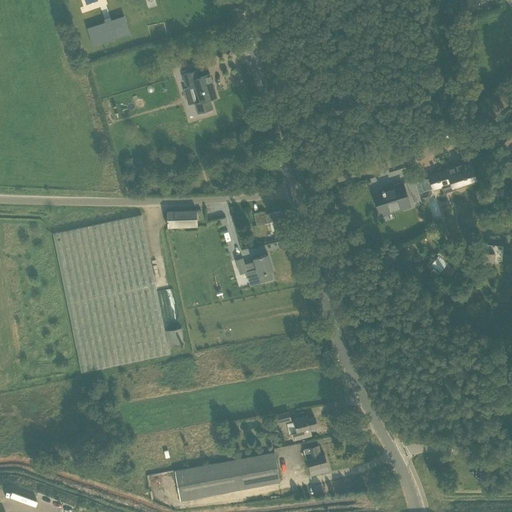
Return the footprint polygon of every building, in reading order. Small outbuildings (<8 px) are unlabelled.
[(488,57),(493,61),(503,50),(498,45),(488,57)] [(185,54),(178,56),(181,68),(188,65),(185,54)] [(196,71),(183,75),(187,88),(195,85),(199,102),(195,103),(198,112),(212,108),(209,99),(217,97),(210,74),(198,77),(196,71)] [(505,131),(498,136),(507,148),(500,154),(507,164),(511,160),(511,127),(509,130),(510,132),(507,134),(505,131)] [(447,170),(429,176),(433,189),(441,187),(443,193),(456,189),(455,185),(465,182),(466,186),(477,182),(473,169),(473,170),(470,161),(447,169),(447,170)] [(374,196),(373,196),(380,217),(410,207),(409,203),(402,183),(392,186),(393,189),(385,191),(385,190),(383,190),(382,190),(383,193),(374,196)] [(418,192),(411,194),(413,202),(420,200),(418,193),(418,192)] [(197,210),(167,211),(167,227),(197,226),(197,210)] [(264,210),(254,213),(256,225),(266,223),(273,221),(275,230),(285,227),(282,211),(265,215),(264,210)] [(439,255),(431,265),(439,272),(448,279),(456,269),(448,262),(451,258),(442,247),(437,253),(439,255)] [(477,253),(475,268),(487,268),(487,264),(494,264),(495,254),(477,253)] [(243,257),(236,259),(240,274),(246,272),(247,272),(246,271),(256,268),(258,274),(261,282),(273,279),(271,271),(273,270),(268,254),(254,258),(254,261),(245,264),(243,257)] [(183,286),(196,285),(194,272),(181,274),(183,286)] [(170,288),(162,290),(165,300),(173,298),(170,288)] [(277,294),(251,299),(253,305),(267,302),(268,308),(280,306),(277,294)] [(181,328),(166,331),(168,345),(184,342),(181,328)] [(291,419),(289,412),(275,416),(277,423),(291,419)] [(294,440),(311,435),(309,428),(317,426),(314,416),(307,418),(306,415),(294,419),(297,431),(292,433),(294,440)] [(274,436),(273,443),(279,445),(281,437),(274,436)] [(304,449),(307,460),(311,475),(329,470),(325,454),(321,455),(318,445),(304,449)] [(280,482),(274,451),(174,470),(180,501),(280,482)] [(291,487),(293,497),(299,496),(297,486),(291,487)]
